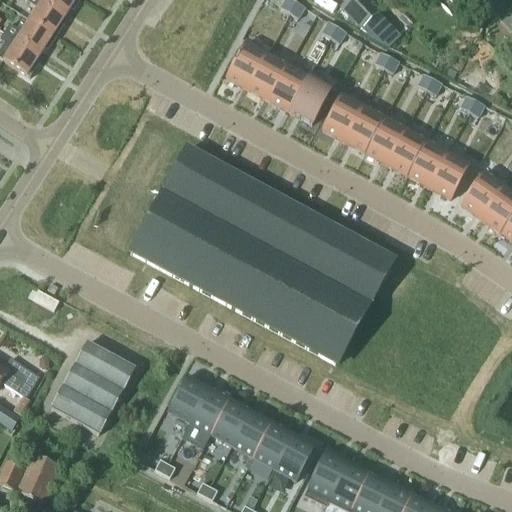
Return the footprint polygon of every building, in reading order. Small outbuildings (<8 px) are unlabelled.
[(41,3),(36,0),(26,0),(24,3),(36,11),(28,23),(55,40),(63,28),(60,25),(64,18),(41,3)] [(36,0),(41,3),(64,18),(69,11),(73,13),(81,0),(36,0)] [(286,0),(280,11),(289,16),(295,6),(286,0)] [(361,31),(380,13),(367,0),(349,0),(340,9),(361,31)] [(295,6),(289,16),(297,22),(304,11),(295,6)] [(8,27),(3,35),(39,58),(44,50),(47,53),(55,40),(28,23),(20,35),(8,27)] [(327,25),(321,36),(330,41),(336,31),(327,25)] [(336,31),(330,41),(338,47),(345,36),(336,31)] [(39,58),(3,35),(0,40),(0,43),(4,46),(0,51),(0,61),(29,80),(38,67),(34,65),(39,58)] [(245,44),(225,81),(247,93),(267,56),(245,44)] [(267,56),(247,93),(268,104),(288,68),(267,56)] [(380,56),(374,68),(383,72),(389,61),(380,56)] [(389,61),(383,72),(392,77),(398,66),(389,61)] [(288,68),(268,104),(289,116),(309,79),(288,68)] [(422,78),(417,89),(426,94),(431,83),(422,78)] [(309,79),(289,116),(311,128),(331,91),(309,79)] [(431,83),(426,94),(435,99),(441,88),(431,83)] [(341,97),(321,133),(343,145),(363,109),(341,97)] [(465,100),(459,111),(468,116),(474,105),(465,100)] [(474,105),(468,116),(477,120),(483,109),(474,105)] [(363,109),(343,145),(364,157),(384,120),(363,109)] [(384,120),(364,157),(385,168),(405,131),(384,120)] [(405,131),(385,168),(406,179),(426,143),(405,131)] [(426,143),(406,179),(428,191),(448,154),(426,143)] [(187,152),(129,257),(335,368),(392,263),(187,152)] [(448,154),(428,191),(449,203),(469,166),(448,154)] [(485,172),(460,208),(481,222),(505,187),(485,172)] [(511,191),(505,187),(481,222),(500,235),(511,218),(511,191)] [(511,218),(500,235),(511,243),(511,218)] [(37,294),(32,303),(53,314),(58,305),(37,294)] [(482,395),(504,342),(482,333),(460,387),(482,395)] [(98,438),(134,372),(86,346),(50,412),(98,438)] [(45,372),(48,369),(48,362),(45,359),(42,359),(39,361),(39,369),(41,372),(45,372)] [(0,385),(25,401),(39,380),(10,362),(3,372),(0,369),(0,385)] [(187,378),(167,415),(189,427),(209,390),(187,378)] [(209,390),(189,427),(210,438),(230,402),(209,390)] [(22,400),(13,414),(20,419),(29,405),(22,400)] [(230,402),(210,438),(231,450),(251,413),(230,402)] [(439,426),(459,435),(469,411),(450,402),(439,426)] [(0,408),(0,423),(11,430),(18,420),(0,408)] [(251,413),(231,450),(252,461),(272,425),(251,413)] [(272,425),(252,461),(273,473),(293,436),(272,425)] [(293,436),(273,473),(295,485),(315,448),(293,436)] [(307,491),(303,500),(326,511),(328,507),(327,506),(347,465),(325,454),(307,491)] [(43,507),(60,469),(30,457),(14,494),(43,507)] [(159,463),(154,473),(161,478),(167,468),(159,463)] [(0,488),(12,494),(22,471),(7,465),(0,480),(0,488)] [(347,465),(327,506),(328,507),(338,511),(350,511),(369,475),(347,465)] [(167,468),(161,478),(169,482),(174,472),(167,468)] [(377,511),(391,486),(369,475),(350,511),(377,511)] [(202,486),(196,496),(203,500),(209,490),(202,486)] [(391,486),(377,511),(404,511),(412,497),(391,486)] [(209,490),(203,500),(211,504),(216,494),(209,490)] [(412,497),(404,511),(431,511),(434,507),(412,497)]
